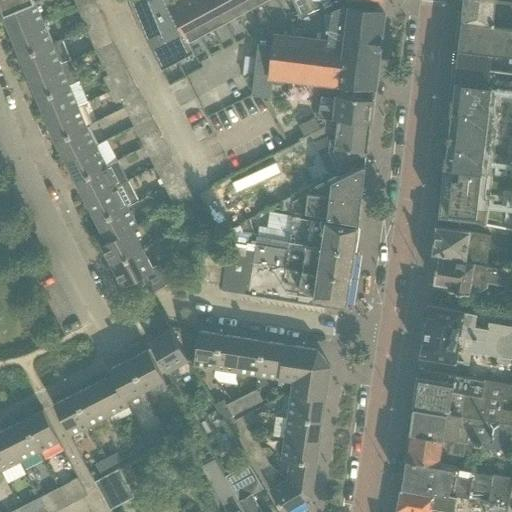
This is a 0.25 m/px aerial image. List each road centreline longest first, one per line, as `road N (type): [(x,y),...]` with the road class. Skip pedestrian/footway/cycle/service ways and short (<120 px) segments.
road 1 (residential): [(390,332),(432,0)]
road 2 (residential): [(119,351),(0,111)]
road 3 (residential): [(390,332),(177,301)]
road 4 (residential): [(364,511),(390,332)]
